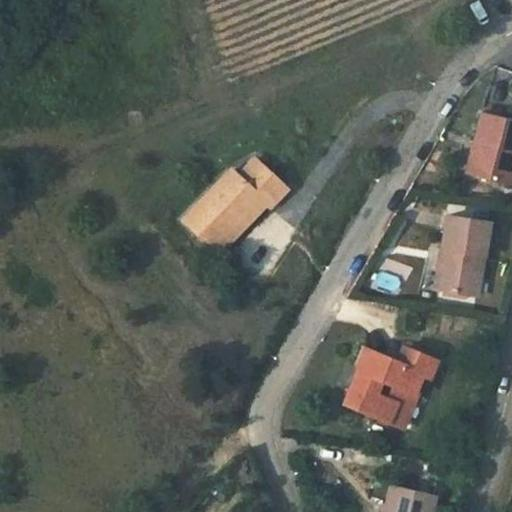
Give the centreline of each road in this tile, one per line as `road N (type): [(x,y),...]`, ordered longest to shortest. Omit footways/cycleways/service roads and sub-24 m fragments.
road 1 (residential): [(511,35),(469,62),(441,93),(268,397),(260,419),(265,457),(289,511)]
road 2 (unclassified): [(480,511),(511,379)]
